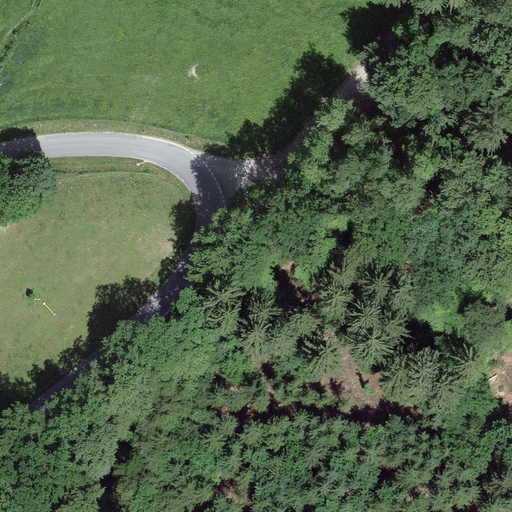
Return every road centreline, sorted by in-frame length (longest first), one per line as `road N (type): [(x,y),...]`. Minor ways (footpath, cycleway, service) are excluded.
road 1 (tertiary): [(0,438),(117,347),(199,262),(215,227),(217,190),(178,158),(133,146),(0,155)]
road 2 (track): [(511,273),(467,242),(346,192),(284,182),(217,190)]
road 3 (track): [(431,0),(272,174),(217,190)]
